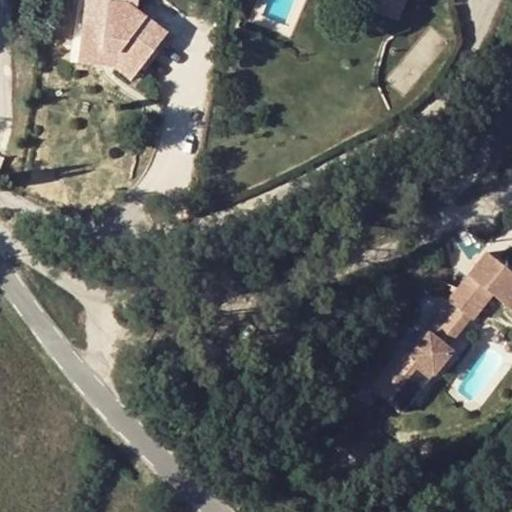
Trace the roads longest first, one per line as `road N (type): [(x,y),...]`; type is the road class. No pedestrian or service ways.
road 1 (residential): [(0,196),(125,231),(228,219),(378,150),(430,106),(475,49),(500,0)]
road 2 (tertiary): [(0,259),(69,354),(213,511)]
